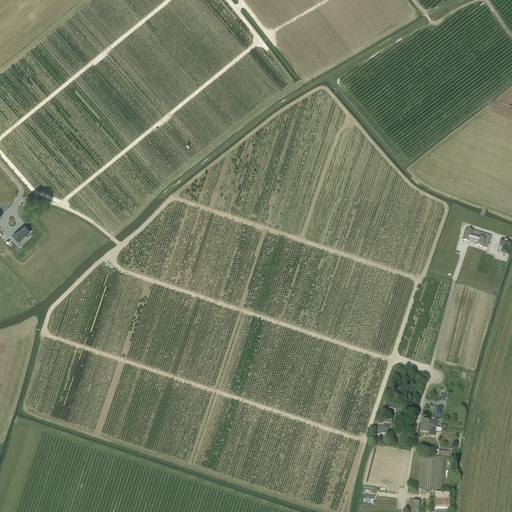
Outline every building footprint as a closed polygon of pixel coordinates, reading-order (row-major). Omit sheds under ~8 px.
[(12,238),(11,238),(10,240),(17,248),(25,241),(22,238),(30,231),(25,226),(12,238)] [(479,236),(472,235),(471,240),(477,241),(477,245),(484,246),(487,238),(479,236)] [(509,251),(511,245),(501,242),(500,248),(509,251)] [(443,413),(436,412),(434,419),(442,420),(443,413)] [(392,425),(393,418),(385,416),(384,423),(392,425)] [(422,420),(421,426),(436,428),(437,420),(433,420),(433,422),(431,422),(431,421),(422,420)] [(378,434),(388,436),(390,426),(384,424),(382,430),(379,430),(378,434)] [(436,428),(421,426),(420,432),(429,433),(428,436),(435,436),(436,428)] [(450,494),(435,494),(435,510),(436,510),(435,511),(448,511),(448,510),(450,510),(450,494)] [(419,503),(413,502),(414,501),(408,500),(406,511),(419,511),(419,509),(419,503)]
